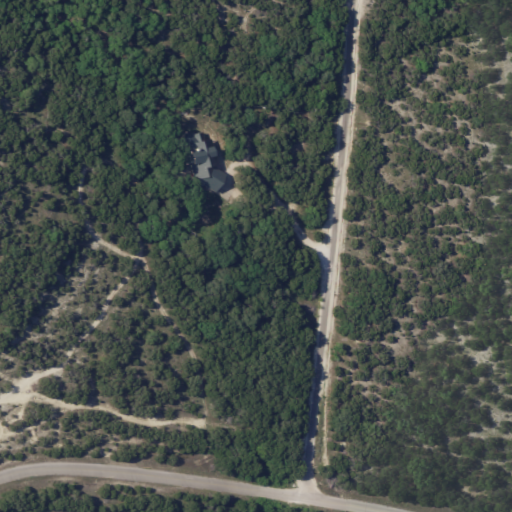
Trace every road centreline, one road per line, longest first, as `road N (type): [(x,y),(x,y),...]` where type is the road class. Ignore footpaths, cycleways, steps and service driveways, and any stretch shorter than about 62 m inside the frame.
road 1 (residential): [(304,496),(352,0)]
road 2 (residential): [(389,511),(92,469),(0,477)]
